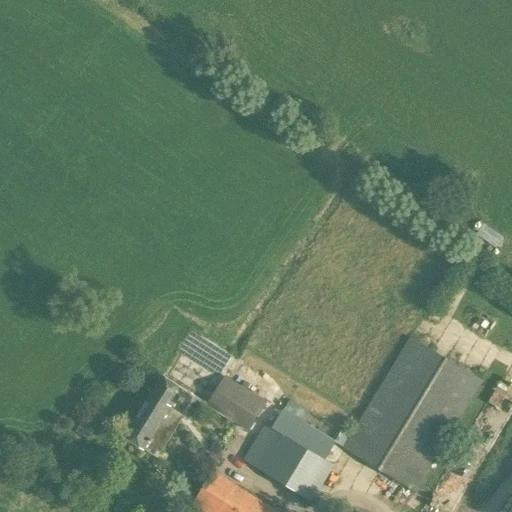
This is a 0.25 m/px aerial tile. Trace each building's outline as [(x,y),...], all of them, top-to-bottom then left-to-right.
[(414,492),(482,380),(410,336),(342,447),(414,492)] [(162,376),(124,436),(158,457),(195,398),(162,376)] [(225,376),(207,405),(248,431),(267,402),(225,376)] [(283,409),(272,427),(265,422),(242,459),(312,502),(334,465),(326,460),(336,441),(283,409)] [(191,505),(201,511),(278,511),(212,469),(191,505)]
